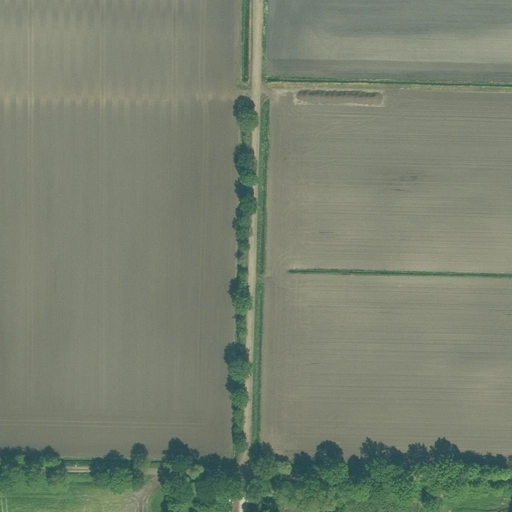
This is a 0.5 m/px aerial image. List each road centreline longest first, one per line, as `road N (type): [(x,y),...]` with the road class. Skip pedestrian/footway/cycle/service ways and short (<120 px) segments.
road 1 (track): [(511,477),(0,467)]
road 2 (track): [(244,471),(259,0)]
